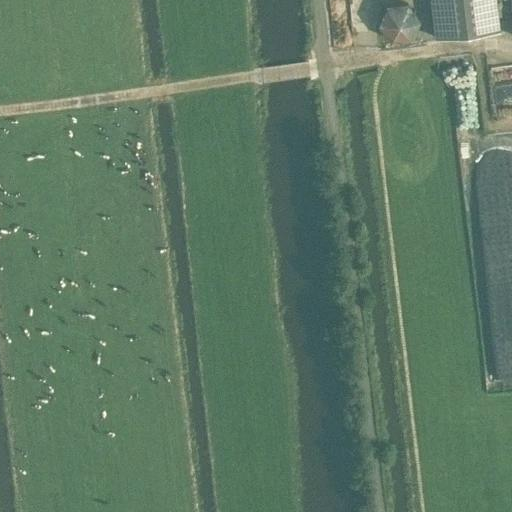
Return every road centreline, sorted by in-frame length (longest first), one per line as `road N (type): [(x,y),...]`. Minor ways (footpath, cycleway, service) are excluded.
road 1 (track): [(0,108),(326,67)]
road 2 (track): [(511,47),(468,44),(326,67)]
